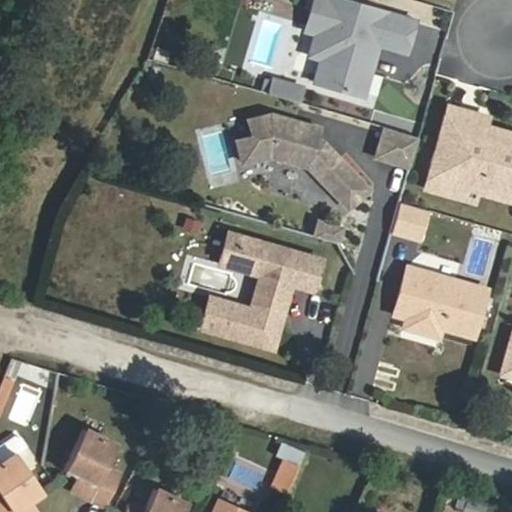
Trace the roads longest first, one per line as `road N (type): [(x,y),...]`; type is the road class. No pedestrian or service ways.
road 1 (track): [(301,405),(0,313)]
road 2 (track): [(69,0),(0,231)]
road 3 (residential): [(511,470),(301,405)]
